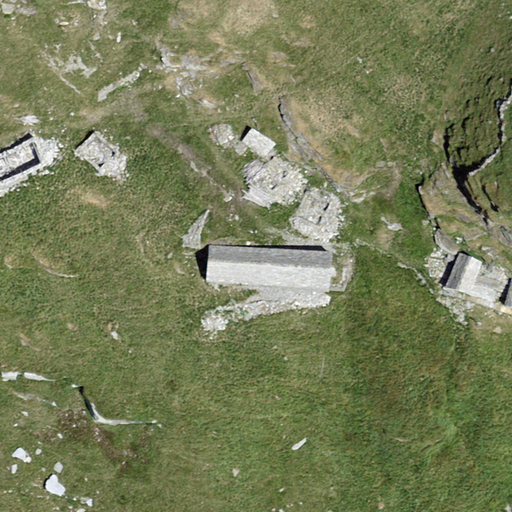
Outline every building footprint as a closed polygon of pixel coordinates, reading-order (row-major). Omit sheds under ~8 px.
[(265,142),(248,128),(239,138),(256,152),(265,142)] [(25,138),(3,150),(0,151),(0,185),(18,178),(40,166),(25,138)] [(89,138),(75,154),(94,169),(107,153),(89,138)] [(272,194),(293,171),(274,155),(253,177),(272,194)] [(319,227),(332,202),(309,189),(296,214),(319,227)] [(329,254),(214,247),(212,285),(326,291),(329,254)] [(466,294),(467,290),(487,298),(495,279),(475,271),(481,258),(456,248),(441,283),(466,294)] [(511,277),(501,302),(511,306),(511,277)]
